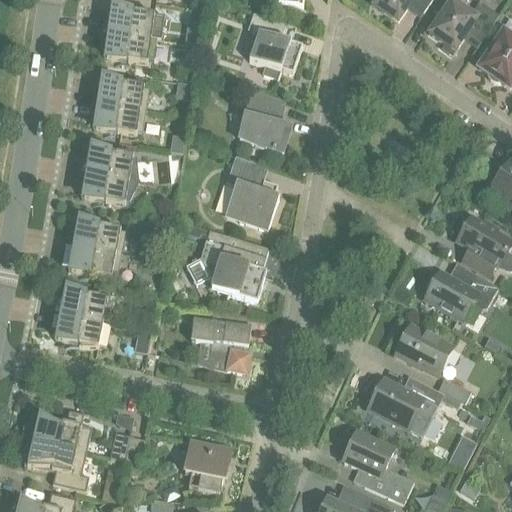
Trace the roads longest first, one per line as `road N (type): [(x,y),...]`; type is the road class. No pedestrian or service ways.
road 1 (residential): [(275,418),(345,39),(380,44),(511,132)]
road 2 (residential): [(0,301),(50,0)]
road 3 (residential): [(275,418),(0,361)]
